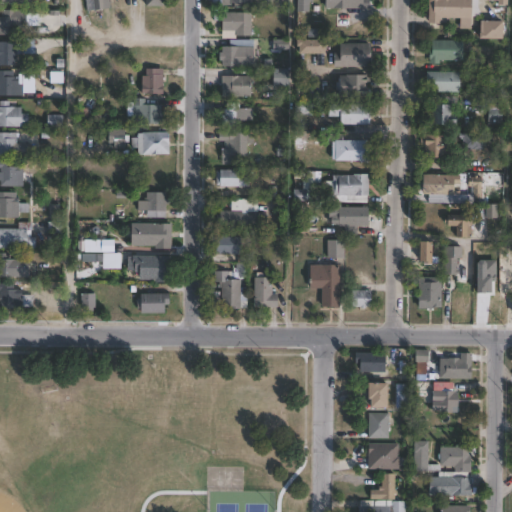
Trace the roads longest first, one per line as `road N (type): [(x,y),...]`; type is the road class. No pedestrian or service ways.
road 1 (residential): [(511,333),(0,332)]
road 2 (residential): [(392,334),(395,0)]
road 3 (residential): [(187,333),(187,0)]
road 4 (residential): [(495,511),(495,333)]
road 5 (residential): [(321,511),(322,334)]
